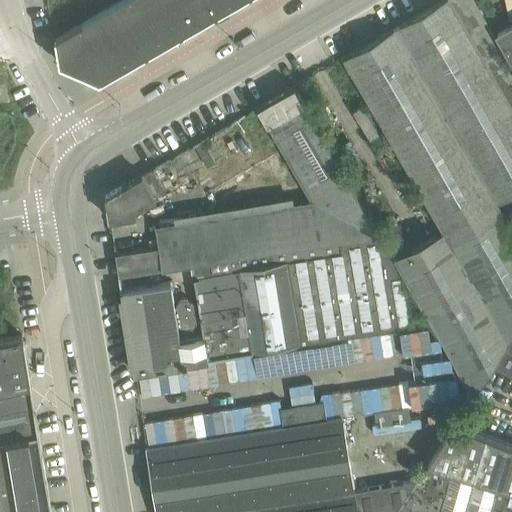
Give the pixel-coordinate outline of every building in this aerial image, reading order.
[(119,0),(82,21),(82,22),(56,37),(55,37),(59,62),(99,81),(239,0),(119,0)] [(511,214),(511,65),(474,0),(442,0),(346,56),(445,229),(397,258),(475,393),(491,368),(511,335),(511,223),(508,217),(511,214)] [(511,24),(497,34),(511,59),(511,24)] [(379,231),(294,86),(259,106),(313,199),(157,225),(160,245),(115,252),(118,274),(193,262),(379,231)] [(105,195),(109,218),(134,215),(133,210),(164,191),(151,169),(105,195)] [(379,231),(193,262),(205,335),(181,339),(178,323),(180,323),(180,324),(186,328),(194,327),(198,321),(195,302),(189,297),(181,298),(177,305),(177,306),(175,306),(171,282),(121,290),(134,372),(411,327),(402,271),(379,231)] [(0,387),(30,382),(23,335),(23,333),(22,333),(0,337),(0,387)] [(511,335),(491,368),(511,377),(511,335)] [(0,436),(38,430),(35,412),(31,413),(30,412),(29,412),(26,390),(27,390),(27,389),(31,388),(30,382),(0,387),(0,436)] [(358,511),(354,487),(342,416),(325,419),(322,403),(282,409),(285,426),(146,448),(156,511),(358,511)] [(511,511),(511,444),(455,423),(396,511),(511,511)] [(38,430),(0,436),(0,511),(26,511),(51,508),(38,430)] [(393,511),(415,479),(354,487),(358,511),(393,511)]
